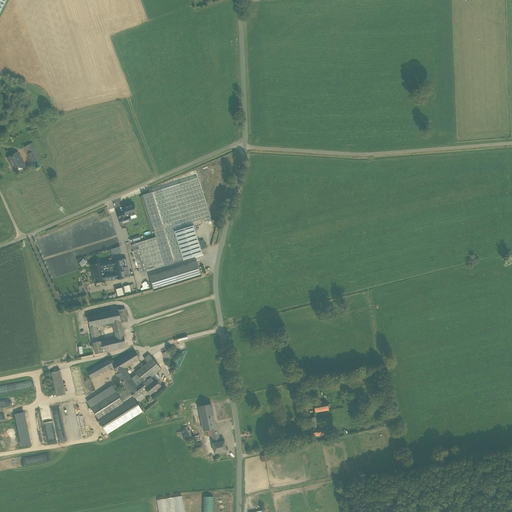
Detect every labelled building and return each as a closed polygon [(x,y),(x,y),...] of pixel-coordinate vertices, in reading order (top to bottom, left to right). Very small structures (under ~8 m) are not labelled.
[(31,153),(36,150),(32,143),(27,145),(31,153)] [(31,153),(28,154),(32,163),(40,159),(36,150),(31,153)] [(17,152),(7,158),(15,172),(25,167),(17,152)] [(198,178),(143,195),(156,237),(174,232),(193,226),(211,220),(198,178)] [(123,206),(121,201),(113,203),(116,213),(122,211),(121,207),(123,206)] [(133,205),(123,208),(124,212),(125,216),(129,215),(129,216),(136,214),(135,209),(136,208),(135,206),(133,205)] [(125,216),(124,212),(117,214),(121,225),(131,221),(129,216),(129,215),(125,216)] [(193,226),(174,232),(183,260),(202,254),(193,226)] [(156,237),(155,237),(131,245),(140,274),(183,260),(174,232),(156,237)] [(111,249),(112,255),(121,252),(120,246),(111,249)] [(126,259),(113,261),(113,267),(115,273),(116,279),(129,277),(126,259)] [(102,263),(91,265),(95,283),(106,281),(105,281),(104,275),(103,269),(113,267),(113,261),(102,263)] [(197,262),(149,277),(153,289),(201,274),(197,262)] [(115,273),(104,275),(105,281),(116,279),(115,273)] [(123,287),(115,289),(117,296),(124,294),(123,287)] [(117,305),(90,311),(91,316),(119,310),(117,305)] [(113,323),(121,321),(119,310),(91,316),(88,317),(91,327),(95,326),(113,323)] [(121,321),(113,323),(116,338),(107,340),(109,351),(127,347),(121,322),(121,321)] [(95,326),(91,327),(94,342),(98,342),(99,338),(97,328),(95,326)] [(101,342),(101,341),(98,342),(94,342),(96,354),(103,353),(103,352),(109,351),(107,340),(101,342)] [(112,364),(113,367),(117,373),(126,368),(140,359),(135,351),(112,364)] [(149,354),(144,359),(147,363),(152,359),(149,354)] [(110,359),(92,369),(96,376),(113,367),(112,364),(110,359)] [(161,369),(152,359),(147,363),(144,366),(152,376),(161,369)] [(142,364),(139,366),(141,368),(135,373),(137,374),(123,384),(123,385),(127,389),(132,395),(135,398),(146,389),(156,381),(152,376),(144,366),(142,364)] [(126,368),(117,373),(121,381),(130,375),(126,368)] [(92,369),(87,372),(91,379),(96,376),(92,369)] [(59,371),(52,373),(57,396),(64,395),(59,371)] [(91,379),(85,381),(89,393),(95,391),(91,379)] [(0,393),(32,388),(30,380),(0,384),(0,393)] [(156,381),(146,389),(149,393),(150,395),(161,386),(156,381)] [(127,389),(118,395),(122,401),(132,395),(127,389)] [(146,389),(135,398),(138,402),(149,393),(146,389)] [(116,392),(91,408),(99,420),(124,404),(122,401),(118,395),(116,392)] [(327,402),(314,404),(315,412),(328,410),(327,402)] [(216,429),(216,424),(212,404),(200,406),(205,431),(208,430),(212,429),(216,429)] [(70,413),(71,405),(60,405),(60,412),(70,413)] [(14,413),(19,446),(30,445),(25,412),(14,413)] [(318,417),(309,418),(310,430),(314,429),(313,422),(318,422),(318,417)] [(225,441),(220,442),(217,423),(216,424),(216,429),(212,429),(213,435),(216,453),(227,451),(225,441)] [(314,429),(310,430),(311,437),(324,435),(324,428),(314,429)] [(184,511),(182,496),(157,500),(158,511),(184,511)] [(213,511),(214,497),(203,497),(202,511),(213,511)]
